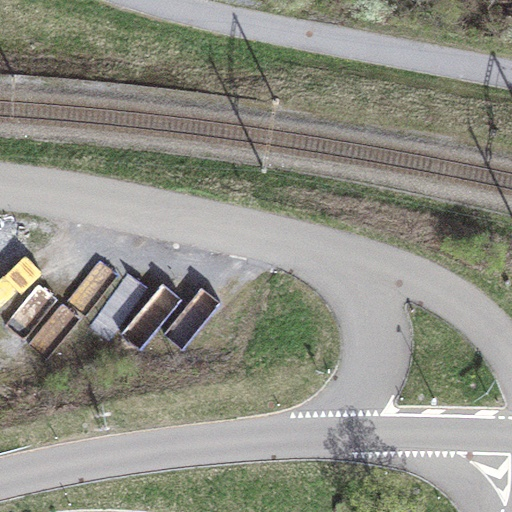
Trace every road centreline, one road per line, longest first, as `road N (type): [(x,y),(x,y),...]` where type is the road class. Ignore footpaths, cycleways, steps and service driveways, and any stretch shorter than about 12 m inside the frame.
road 1 (residential): [(327,249),(141,208),(0,189)]
road 2 (secondary): [(280,435),(0,482)]
road 3 (residential): [(327,249),(361,286),(372,334),(358,381),(323,416),(280,435)]
road 4 (residential): [(511,358),(478,318),(419,281),(327,249)]
road 5 (residential): [(487,511),(433,461),(385,433)]
road 6 (secondary): [(511,436),(385,433)]
